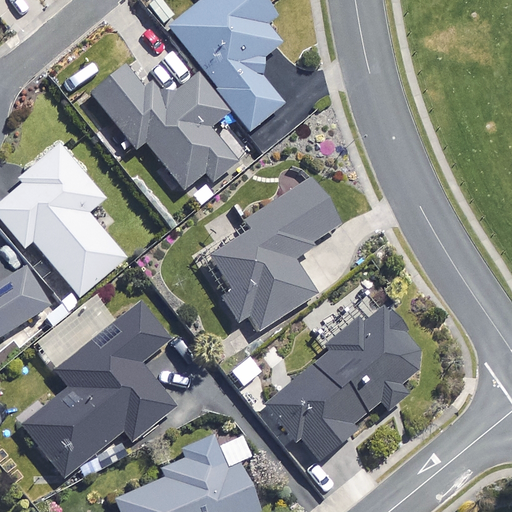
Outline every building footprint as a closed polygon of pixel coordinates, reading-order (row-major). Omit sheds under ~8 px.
[(274,21),(257,0),(209,0),(168,33),(249,135),(281,110),(251,71),(279,49),(264,30),(274,21)] [(156,114),(123,73),(90,100),(134,156),(144,149),(182,196),(202,180),(210,190),(236,169),(207,133),(225,119),(196,82),(156,114)] [(103,204),(57,150),(17,185),(21,189),(0,207),(0,224),(23,252),(31,245),(78,301),(123,263),(85,218),(103,204)] [(338,232),(309,187),(242,230),(248,240),(208,266),(229,298),(219,304),(236,330),(247,323),(257,337),(314,300),(290,263),(338,232)] [(0,342),(48,313),(21,269),(0,281),(0,342)] [(320,471),(406,399),(402,394),(424,375),(414,364),(422,357),(380,306),(321,355),(325,360),(263,412),(294,448),(298,445),(320,471)] [(167,346),(139,311),(53,378),(67,396),(21,431),(62,484),(123,436),(130,446),(173,413),(139,368),(167,346)] [(256,462),(244,437),(160,476),(163,482),(114,504),(118,511),(258,511),(239,470),(256,462)]
